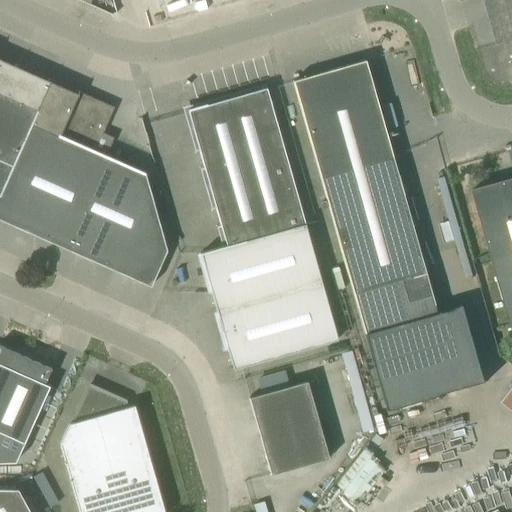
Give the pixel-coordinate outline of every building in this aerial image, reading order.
[(511,0),(506,0),(487,6),(498,44),(506,42),(511,61),(511,60),(511,0)] [(0,220),(4,222),(46,129),(63,90),(51,85),(53,80),(50,79),(49,82),(19,69),(20,66),(17,65),(16,68),(0,60),(0,220)] [(292,81),(320,178),(392,157),(365,60),(292,81)] [(304,224),(271,108),(266,88),(188,111),(226,246),(304,224)] [(63,90),(46,129),(105,155),(112,139),(102,134),(113,107),(98,101),(97,103),(71,92),(70,93),(63,90)] [(116,161),(105,155),(46,129),(4,222),(150,287),(166,251),(144,173),(116,161)] [(431,295),(403,196),(392,157),(320,178),(353,294),(364,333),(386,410),(486,382),(464,304),(436,312),(431,295)] [(511,178),(502,181),(511,214),(511,178)] [(511,325),(511,326),(511,214),(502,181),(473,189),(511,325)] [(320,281),(304,224),(226,246),(200,254),(216,311),(320,281)] [(337,341),(320,281),(216,311),(233,370),(337,341)] [(0,463),(15,462),(49,387),(43,384),(51,369),(0,345),(0,463)] [(307,382),(250,398),(249,398),(270,476),(329,459),(307,382)] [(78,511),(163,511),(134,407),(126,408),(124,402),(89,386),(75,417),(76,423),(69,425),(60,444),(78,511)] [(511,389),(503,401),(511,407),(511,389)] [(360,502),(389,465),(366,446),(336,484),(360,502)] [(50,504),(56,501),(41,473),(35,477),(50,504)] [(29,511),(18,490),(17,490),(0,489),(0,511),(29,511)]
